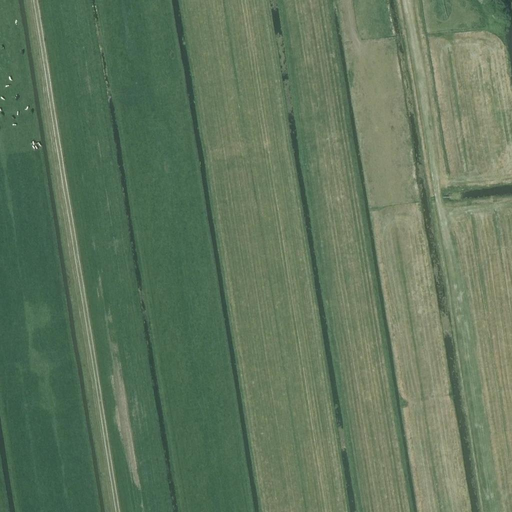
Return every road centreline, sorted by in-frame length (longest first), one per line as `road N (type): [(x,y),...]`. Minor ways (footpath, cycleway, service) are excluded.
road 1 (track): [(403,0),(490,511)]
road 2 (track): [(36,0),(118,511)]
